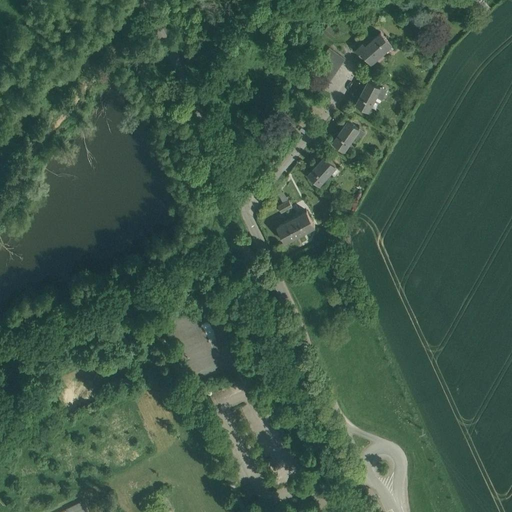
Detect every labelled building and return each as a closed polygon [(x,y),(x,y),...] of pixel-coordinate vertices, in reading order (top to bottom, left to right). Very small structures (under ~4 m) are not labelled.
[(336,31),(328,25),(323,30),(331,37),(336,31)] [(381,31),(366,44),(363,42),(357,48),(362,54),(364,53),(371,61),(393,45),(381,31)] [(330,47),(314,70),(319,74),(314,81),(324,88),(345,57),(330,47)] [(369,79),(356,102),(368,108),(376,93),(382,96),(386,89),(380,86),(380,85),(369,79)] [(348,119),(333,140),(344,148),(354,134),(359,138),(364,131),(359,127),(348,119)] [(325,155),(308,173),(319,183),(336,164),(325,155)] [(289,199),(278,205),(281,211),(292,205),(289,199)] [(299,213),(284,220),(285,221),(277,225),(285,241),(315,224),(307,209),(299,213)] [(203,325),(197,325),(197,340),(213,340),(213,320),(203,320),(203,325)]
